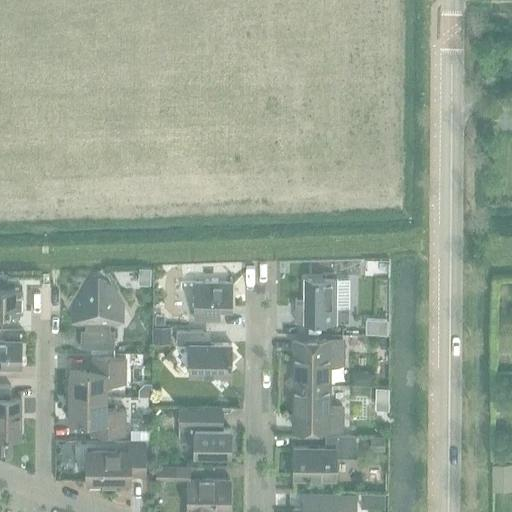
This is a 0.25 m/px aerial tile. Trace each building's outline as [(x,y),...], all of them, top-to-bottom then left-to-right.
[(0,323),(2,323),(2,311),(22,311),(22,287),(7,287),(7,272),(0,272),(0,323)] [(349,322),(349,307),(336,307),(336,278),(304,278),(304,307),(295,307),(295,321),(349,322)] [(231,307),(232,282),(195,282),(195,319),(219,319),(219,307),(231,307)] [(114,348),(114,329),(110,329),(124,305),(111,284),(84,284),(72,305),(85,328),(85,334),(81,334),(80,347),(114,348)] [(231,362),(231,343),(202,342),(202,330),(176,330),(176,343),(189,343),(189,374),(231,374),(231,373),(228,373),(229,362),(231,362)] [(295,338),(294,383),(328,384),(329,363),(342,363),(343,339),(295,338)] [(0,367),(21,367),(22,339),(0,339),(0,367)] [(69,370),(68,395),(106,395),(106,383),(125,383),(125,356),(91,356),(91,370),(69,370)] [(328,384),(294,383),(294,429),(342,429),(342,405),(328,405),(328,384)] [(0,438),(21,438),(21,398),(10,398),(10,384),(0,384),(0,438)] [(106,395),(68,395),(68,421),(91,421),(90,434),(125,435),(125,408),(106,408),(106,395)] [(230,454),(230,428),(222,428),(222,408),(180,407),(179,440),(194,440),(194,454),(230,454)] [(356,456),(356,434),(325,434),(325,446),(294,445),(294,478),(336,478),(336,455),(356,456)] [(144,474),(144,444),(129,444),(129,452),(87,451),(86,482),(130,482),(130,474),(144,474)] [(511,462),(492,462),(491,488),(511,488),(511,462)] [(157,479),(174,479),(188,479),(187,511),(213,511),(213,509),(229,509),(230,478),(188,478),(188,465),(157,465),(157,479)] [(361,492),(361,507),(385,508),(385,492),(361,492)] [(355,510),(355,494),(323,494),(323,508),(293,508),(293,511),(337,511),(337,509),(355,510)]
